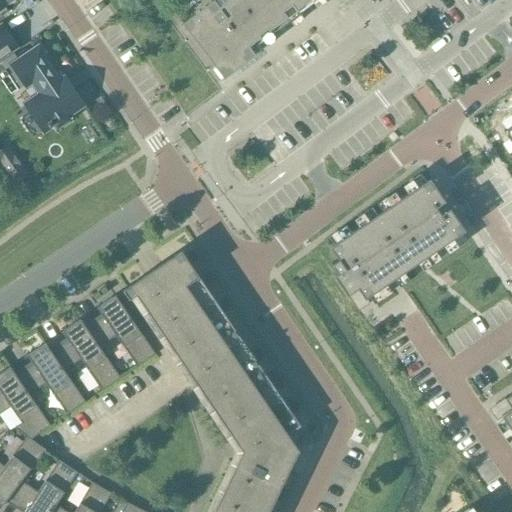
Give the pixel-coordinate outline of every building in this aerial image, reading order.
[(0,0),(0,9),(12,2),(11,1),(13,0),(0,0)] [(177,0),(185,9),(196,0),(177,0)] [(227,0),(219,6),(214,0),(212,0),(182,23),(224,78),(256,54),(251,48),(314,0),(227,0)] [(2,25),(0,25),(0,59),(17,48),(2,25)] [(61,80),(39,47),(12,65),(26,85),(32,81),(42,94),(32,101),(49,126),(43,130),(44,131),(54,124),(57,129),(69,121),(66,116),(83,105),(65,78),(61,80)] [(430,179),(330,247),(338,260),(332,264),(338,273),(334,276),(339,282),(348,296),(348,295),(355,306),(375,292),(465,231),(450,208),(441,214),(436,208),(445,202),(430,179)] [(181,250),(122,290),(127,297),(130,294),(240,457),(254,457),(288,473),(299,453),(286,435),(300,426),(181,250)] [(85,325),(99,347),(116,336),(137,367),(156,355),(115,295),(97,308),(103,317),(98,321),(96,318),(85,325)] [(50,349),(64,371),(81,360),(102,391),(121,378),(99,347),(85,325),(80,319),(62,332),(68,341),(63,345),(61,342),(50,349)] [(86,402),(64,371),(50,349),(45,343),(27,355),(33,365),(28,368),(26,365),(15,373),(29,395),(46,384),(67,415),(86,402)] [(51,426),(29,395),(15,373),(10,367),(0,373),(0,415),(11,408),(23,423),(15,429),(27,438),(31,439),(51,426)] [(511,393),(505,398),(494,405),(508,425),(511,431),(511,393)] [(0,505),(2,507),(6,502),(22,481),(45,450),(31,439),(27,438),(5,466),(0,462),(0,505)] [(254,457),(240,457),(213,511),(269,511),(288,473),(254,457)] [(22,481),(6,502),(19,510),(21,507),(26,510),(24,511),(51,511),(56,505),(78,473),(59,460),(38,492),(22,481)] [(74,511),(67,511),(56,505),(51,511),(100,511),(112,493),(92,482),(74,511)] [(146,511),(127,502),(121,511),(146,511)]
